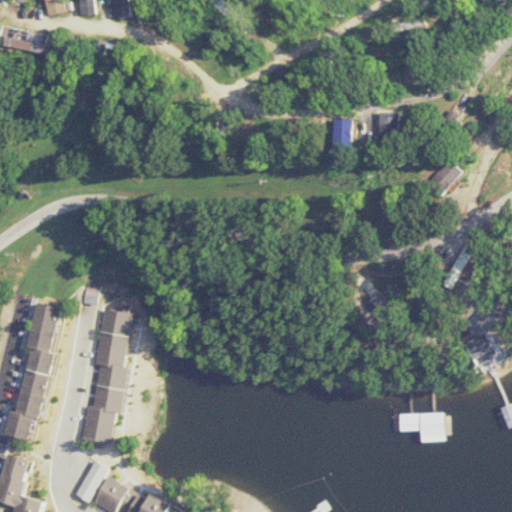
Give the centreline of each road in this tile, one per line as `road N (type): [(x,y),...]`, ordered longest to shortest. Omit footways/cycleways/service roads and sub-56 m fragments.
road 1 (residential): [(0,240),(75,202),(111,199),(326,254),(401,249),(487,217),(511,196)]
road 2 (residential): [(69,511),(63,466),(86,320)]
